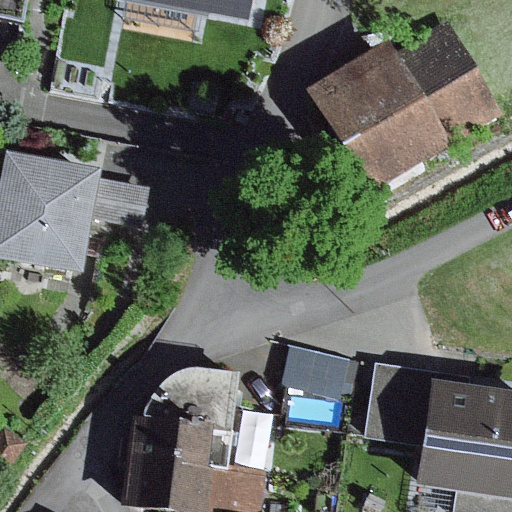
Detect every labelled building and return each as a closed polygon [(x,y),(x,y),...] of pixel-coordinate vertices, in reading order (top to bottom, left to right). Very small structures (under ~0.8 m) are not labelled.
[(29,0),(0,0),(0,19),(25,25),(29,0)] [(119,0),(119,2),(247,24),(251,0),(119,0)] [(305,92),(368,196),(505,115),(454,32),(403,63),(388,42),(305,92)] [(101,170),(5,153),(0,179),(0,260),(82,275),(91,223),(142,231),(149,190),(99,181),(101,170)] [(299,342),(290,377),(354,394),(363,359),(299,342)] [(363,440),(423,448),(433,382),(468,387),(469,379),(376,365),(363,440)] [(143,421),(131,419),(120,506),(158,511),(212,511),(213,509),(239,511),(262,511),(266,472),(229,467),(240,374),(184,371),(171,378),(159,387),(149,402),(143,421)] [(511,393),(468,387),(433,382),(423,448),(416,488),(511,501),(511,393)]
